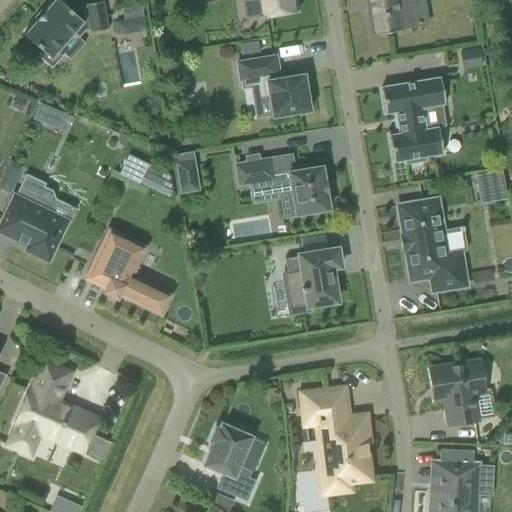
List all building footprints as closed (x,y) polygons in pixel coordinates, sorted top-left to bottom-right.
[(89,32),(89,33),(108,30),(108,29),(107,29),(103,4),(103,3),(103,2),(85,5),(85,6),(86,6),(86,8),(71,11),(58,0),(55,0),(45,11),(44,11),(35,22),(25,34),(24,34),(23,35),(43,52),(39,57),(51,68),(62,56),(58,51),(82,23),(90,30),(90,32),(89,32)] [(256,0),(260,19),(297,13),(295,0),(256,0)] [(366,0),(372,36),(404,31),(403,27),(412,25),(407,0),(366,0)] [(145,18),(130,21),(132,34),(147,31),(145,18)] [(257,42),(239,45),(241,56),(259,53),(257,42)] [(478,48),(462,51),(465,69),(481,66),(478,48)] [(117,54),(121,84),(139,82),(135,51),(117,54)] [(276,57),(236,63),(239,81),(241,81),(243,89),(257,87),(259,99),(269,97),(272,118),(310,112),(307,93),(311,92),(308,78),(304,79),(304,75),(279,79),(278,75),(279,75),(276,57)] [(445,113),(440,78),(381,88),(385,115),(395,113),(399,135),(389,136),(393,163),(405,161),(406,165),(425,161),(425,158),(442,155),(438,128),(425,130),(423,117),(445,113)] [(33,120),(60,132),(68,114),(41,101),(33,120)] [(128,155),(119,174),(140,184),(149,165),(128,155)] [(289,181),(289,182),(292,196),(281,198),(285,218),(329,211),(326,194),(328,194),(326,183),(324,183),(322,167),(307,170),(306,167),(292,169),(290,157),(270,160),(235,165),(238,186),(272,181),(273,184),(289,181)] [(199,191),(195,159),(175,162),(180,194),(199,191)] [(0,186),(0,193),(10,198),(22,172),(10,166),(0,186)] [(501,171),(475,175),(477,189),(503,185),(501,171)] [(14,196),(0,223),(0,234),(15,241),(16,239),(28,245),(25,252),(48,263),(67,222),(49,213),(55,200),(52,192),(44,188),(45,184),(26,175),(16,197),(14,196)] [(460,245),(445,248),(437,200),(397,206),(410,282),(429,279),(431,293),(442,291),(467,287),(460,245)] [(123,241),(106,233),(84,280),(104,290),(102,293),(116,300),(118,296),(161,317),(171,296),(132,277),(146,248),(125,238),(123,241)] [(282,275),(289,315),(309,312),(308,307),(337,302),(331,269),(334,269),(331,251),(284,260),(286,274),(282,275)] [(479,369),(478,362),(429,369),(434,401),(444,400),(448,426),(477,421),(473,395),(483,394),(482,387),(485,382),(485,377),(483,372),(479,369)] [(37,438),(32,436),(34,431),(81,452),(95,420),(71,409),(70,410),(56,404),(69,374),(44,363),(31,391),(29,391),(15,423),(17,424),(7,446),(29,455),(37,438)] [(335,420),(331,392),(301,395),(305,425),(318,424),(322,459),(329,458),(332,484),(334,488),(337,491),(341,491),(345,490),(348,486),(348,482),(369,480),(365,443),(368,442),(365,417),(335,420)] [(203,466),(223,474),(216,489),(246,501),(254,482),(247,479),(250,473),(238,468),(251,438),(247,436),(249,433),(236,427),(234,430),(221,425),(219,429),(216,428),(210,442),(213,443),(203,466)] [(498,434),(498,446),(511,447),(511,434),(498,434)] [(94,436),(87,452),(102,458),(109,442),(94,436)] [(430,511),(469,511),(470,496),(492,497),(493,467),(472,466),(473,452),(440,450),(439,464),(433,464),(430,511)] [(217,496),(212,509),(219,511),(228,511),(233,502),(217,496)] [(57,497),(52,511),(81,511),(84,504),(57,497)]
